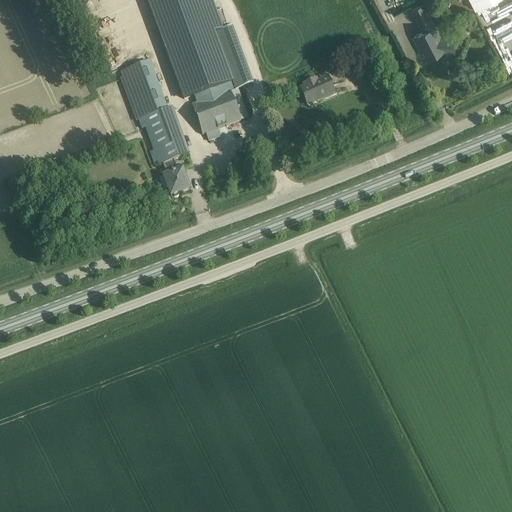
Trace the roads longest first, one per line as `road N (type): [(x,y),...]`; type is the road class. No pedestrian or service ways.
road 1 (unclassified): [(0,304),(381,161),(511,102)]
road 2 (primary): [(0,329),(511,128)]
road 3 (unclassified): [(511,155),(0,352)]
